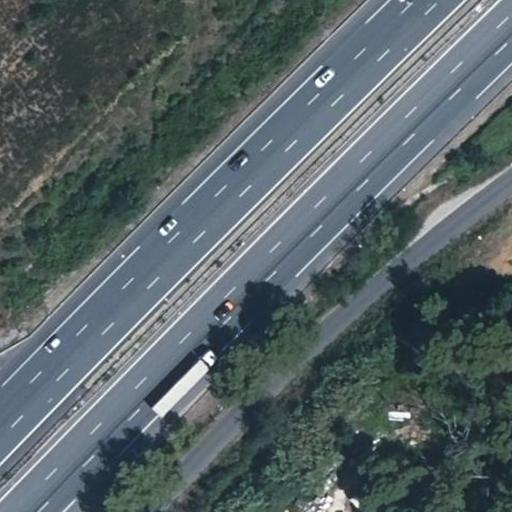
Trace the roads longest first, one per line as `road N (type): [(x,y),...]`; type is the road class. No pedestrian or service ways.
road 1 (motorway): [(25,511),(511,25)]
road 2 (motorway): [(428,0),(0,427)]
road 3 (unclassified): [(152,511),(332,323),(511,178)]
